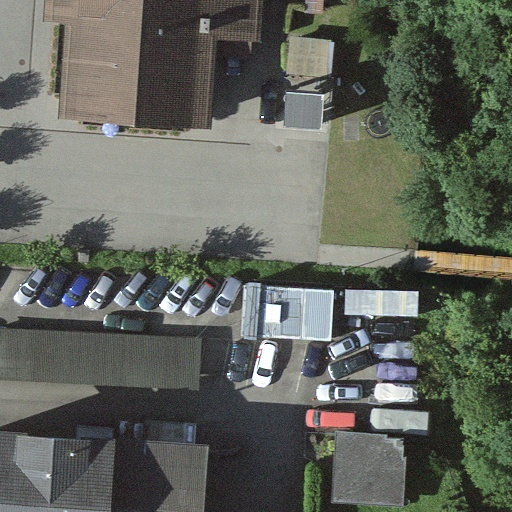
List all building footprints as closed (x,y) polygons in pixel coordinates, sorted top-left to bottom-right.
[(48,0),(46,27),(64,28),(58,126),(211,136),(217,48),(270,52),(272,0),(48,0)] [(335,46),(297,42),(289,110),(326,114),(335,46)] [(336,281),(246,279),(245,330),(335,332),(336,281)] [(203,334),(0,322),(0,373),(200,385),(203,334)] [(202,511),(210,420),(0,402),(0,511),(202,511)] [(409,426),(341,422),(337,492),(405,496),(409,426)]
